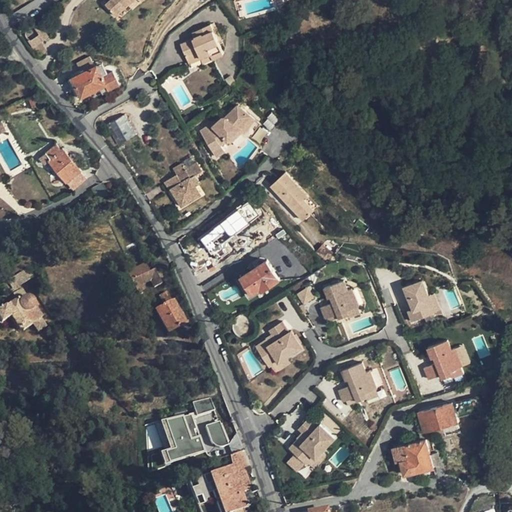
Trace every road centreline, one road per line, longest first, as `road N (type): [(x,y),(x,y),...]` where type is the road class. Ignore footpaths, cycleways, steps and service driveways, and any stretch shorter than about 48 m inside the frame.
road 1 (residential): [(5,25),(140,198),(177,260),(273,511)]
road 2 (unknown): [(292,511),(353,491),(406,410),(484,384)]
